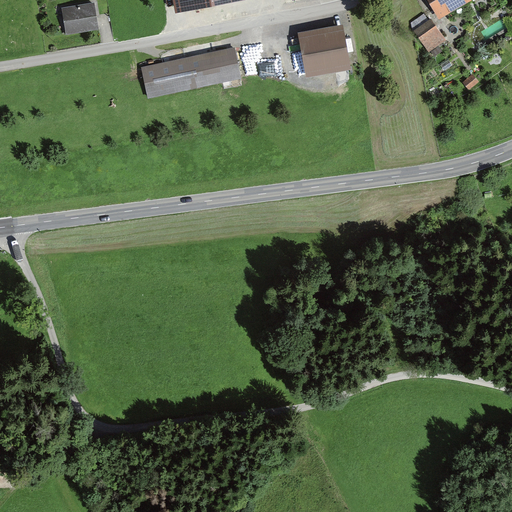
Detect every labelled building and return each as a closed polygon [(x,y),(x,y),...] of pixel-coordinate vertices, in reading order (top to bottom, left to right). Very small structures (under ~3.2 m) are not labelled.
[(176,0),(178,9),(228,0),(176,0)] [(428,0),(439,18),(469,0),(428,0)] [(96,2),(63,8),(67,37),(100,32),(96,2)] [(430,19),(414,31),(430,53),(446,41),(430,19)] [(343,27),(298,35),(306,80),(351,71),(343,27)] [(235,48),(141,68),(148,100),(242,80),(235,48)] [(469,89),(479,81),(473,73),(463,82),(469,89)]
